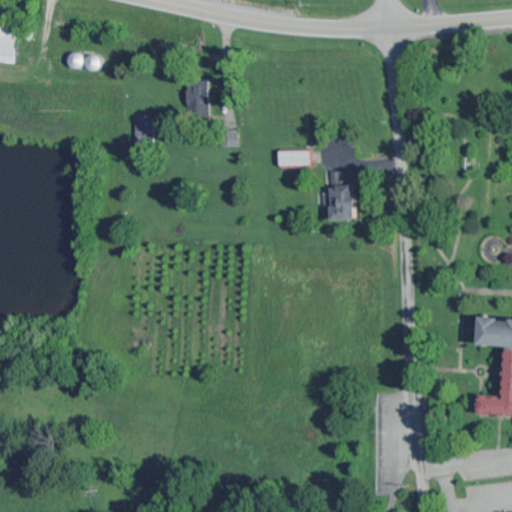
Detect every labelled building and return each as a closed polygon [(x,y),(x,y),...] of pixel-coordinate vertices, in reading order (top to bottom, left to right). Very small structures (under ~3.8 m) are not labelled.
[(0,62),(18,65),(25,28),(0,23),(0,62)] [(192,86),(193,115),(214,115),(213,85),(192,86)] [(157,121),(150,121),(149,115),(138,116),(139,143),(157,142),(157,121)] [(227,131),(228,147),(242,146),(241,130),(227,131)] [(283,152),(283,168),(315,167),(314,151),(283,152)] [(335,222),(358,221),(358,187),(334,188),(335,222)] [(511,348),(508,401),(483,400),(482,416),(511,417),(511,321),(504,321),(504,320),(484,318),(483,347),(511,348)]
